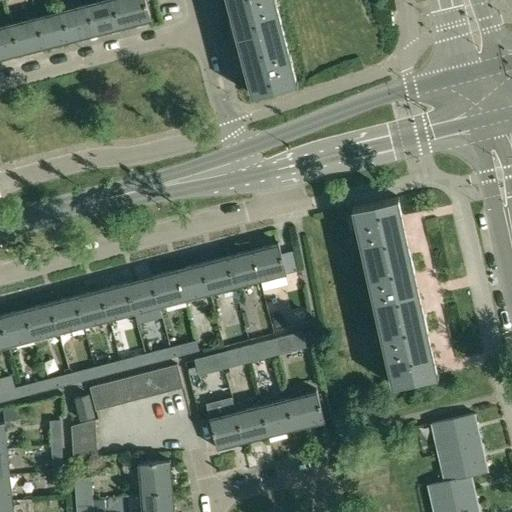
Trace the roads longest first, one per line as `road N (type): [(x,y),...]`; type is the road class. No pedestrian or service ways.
road 1 (residential): [(0,276),(274,205)]
road 2 (primary): [(460,76),(377,97),(235,153)]
road 3 (residential): [(228,133),(0,187)]
road 4 (residential): [(201,28),(0,79)]
road 5 (residential): [(472,123),(511,302)]
road 6 (primary): [(303,164),(472,123)]
road 7 (residential): [(211,511),(210,497),(317,470),(327,511)]
road 8 (primary): [(0,228),(123,197)]
road 9 (primary): [(123,197),(243,178)]
road 10 (primary): [(235,153),(123,197)]
